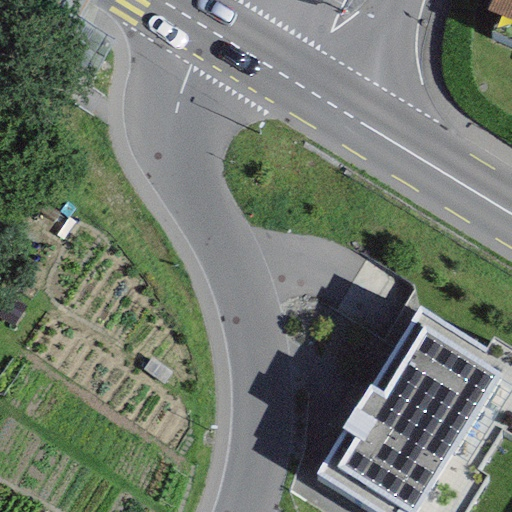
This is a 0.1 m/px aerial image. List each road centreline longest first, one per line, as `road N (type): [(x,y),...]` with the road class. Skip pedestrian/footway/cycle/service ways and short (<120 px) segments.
road 1 (residential): [(239,511),(257,443),(258,343),(233,264),(172,145),(203,26)]
road 2 (primary): [(299,84),(511,213)]
